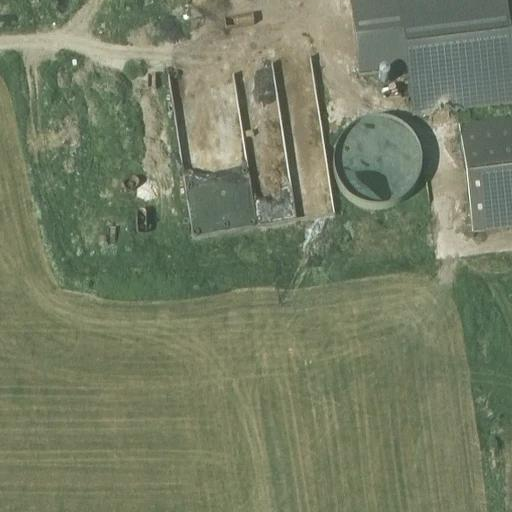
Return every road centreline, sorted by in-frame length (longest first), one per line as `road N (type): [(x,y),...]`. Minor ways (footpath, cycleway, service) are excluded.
road 1 (track): [(511,252),(448,253),(436,148),(408,124),(349,99),(330,0)]
road 2 (track): [(321,0),(270,32),(174,53),(0,41)]
